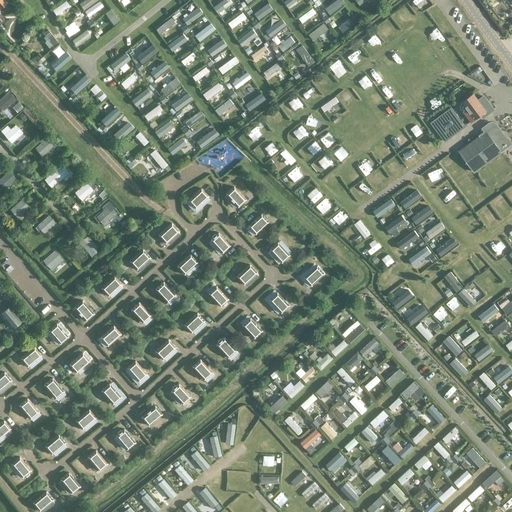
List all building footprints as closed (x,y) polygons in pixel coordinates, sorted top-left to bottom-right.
[(0,0),(0,8),(1,9),(10,0),(0,0)] [(86,0),(79,5),(83,11),(98,0),(86,0)] [(229,0),(224,0),(213,9),(218,15),(232,4),(229,0)] [(288,0),(284,3),(289,10),(301,0),(288,0)] [(340,0),(337,0),(325,10),(330,16),(344,5),(340,0)] [(65,1),(51,12),(56,17),(70,7),(65,1)] [(99,2),(84,13),(88,19),(103,8),(99,2)] [(269,4),(254,15),(259,22),(273,10),(269,4)] [(312,8),(297,19),(301,25),(316,14),(312,8)] [(105,13),(113,26),(119,22),(111,9),(105,13)] [(199,9),(183,21),(187,27),(203,15),(199,9)] [(241,13),(227,24),(232,30),(246,19),(241,13)] [(353,16),(338,27),(343,34),(357,22),(353,16)] [(171,19),(155,31),(159,36),(175,24),(171,19)] [(282,20),(267,31),(271,37),(286,26),(282,20)] [(323,24),(308,35),(313,41),(328,30),(323,24)] [(76,25),(65,32),(69,38),(80,31),(76,25)] [(211,25),(195,37),(200,43),(216,31),(211,25)] [(47,31),(43,34),(52,47),(57,43),(47,31)] [(86,31),(71,42),(75,47),(90,36),(86,31)] [(253,31),(237,43),(241,49),(257,37),(253,31)] [(183,36),(168,47),(172,52),(187,41),(183,36)] [(290,38),(278,47),(283,53),(295,44),(290,38)] [(223,41),(207,52),(211,59),(228,47),(223,41)] [(152,46),(136,59),(141,65),(157,53),(152,46)] [(264,46),(250,56),(255,62),(269,53),(264,46)] [(296,50),(307,65),(313,61),(302,46),(296,50)] [(193,52),(181,61),(185,67),(197,57),(193,52)] [(65,53),(50,67),(55,73),(71,60),(65,53)] [(126,53),(111,64),(116,71),(131,59),(126,53)] [(234,56),(219,68),(223,74),(238,62),(234,56)] [(165,62),(150,73),(154,80),(169,68),(165,62)] [(278,62),(263,73),(268,79),(282,68),(278,62)] [(206,67),(191,78),(196,85),(211,73),(206,67)] [(135,71),(120,83),(125,89),(140,78),(135,71)] [(247,73),(231,85),(236,91),(252,79),(247,73)] [(86,76),(70,90),(75,96),(91,82),(86,76)] [(176,78),(161,90),(166,96),(181,85),(176,78)] [(219,83),(204,94),(209,100),(224,89),(219,83)] [(95,84),(89,90),(101,102),(106,97),(95,84)] [(147,89),(132,100),(137,106),(152,95),(147,89)] [(0,114),(16,101),(11,95),(9,92),(6,94),(0,99),(0,114)] [(262,94),(247,106),(252,112),(267,100),(262,94)] [(460,106),(460,108),(471,122),(486,111),(473,94),(461,103),(460,104),(460,106)] [(167,101),(162,95),(158,98),(163,104),(167,101)] [(187,95),(172,106),(177,112),(192,101),(187,95)] [(324,111),(339,100),(336,96),(321,106),(324,111)] [(230,99),(215,110),(219,116),(234,105),(230,99)] [(23,108),(18,102),(12,108),(17,113),(23,108)] [(442,109),(445,112),(431,123),(445,141),(465,126),(449,105),(442,109)] [(158,106),(143,117),(148,123),(163,112),(158,106)] [(100,121),(105,126),(121,112),(116,107),(100,121)] [(200,111),(185,122),(190,128),(205,117),(200,111)] [(340,119),(336,114),(332,118),(335,123),(340,119)] [(124,116),(118,122),(130,134),(135,129),(124,116)] [(205,119),(190,130),(195,137),(210,125),(205,119)] [(474,172),(511,145),(507,138),(505,135),(504,135),(502,132),(503,131),(497,123),(494,122),(491,121),(489,122),(487,124),(488,124),(483,128),(485,131),(459,151),(474,172)] [(170,122),(155,133),(160,139),(175,128),(170,122)] [(1,131),(11,142),(22,133),(15,125),(10,130),(7,126),(1,131)] [(140,132),(135,136),(144,146),(148,142),(140,132)] [(47,138),(35,148),(38,151),(37,152),(41,157),(54,147),(50,143),(47,138)] [(182,138),(166,149),(171,155),(186,144),(182,138)] [(285,148),(280,152),(291,164),(296,160),(285,148)] [(155,150),(150,154),(163,170),(168,166),(155,150)] [(67,174),(60,166),(45,179),(48,183),(51,187),(67,174)] [(0,183),(4,188),(15,179),(8,171),(0,178),(0,183)] [(75,192),(82,200),(93,190),(90,187),(86,183),(75,192)] [(246,200),(234,186),(226,194),(238,207),(246,200)] [(195,208),(207,197),(208,196),(201,188),(188,200),(195,208)] [(417,188),(400,201),(404,208),(422,195),(417,188)] [(390,197),(373,210),(377,217),(395,204),(390,197)] [(21,200),(11,209),(18,217),(28,207),(21,200)] [(96,217),(105,228),(110,223),(116,218),(118,221),(123,217),(113,207),(109,202),(102,208),(104,210),(96,217)] [(429,204),(411,217),(416,224),(434,211),(429,204)] [(402,213),(384,226),(389,233),(406,220),(402,213)] [(268,222),(261,214),(248,226),(255,234),(268,222)] [(55,223),(48,216),(37,225),(38,225),(35,227),(38,231),(40,228),(44,233),(55,223)] [(359,219),(353,223),(364,237),(370,233),(359,219)] [(440,220),(425,232),(430,238),(445,227),(440,220)] [(166,243),(179,231),(171,223),(158,235),(166,243)] [(414,229),(396,242),(401,249),(419,236),(414,229)] [(210,240),(222,253),(230,245),(218,232),(210,240)] [(88,236),(80,243),(92,256),(96,252),(94,250),(97,247),(88,236)] [(453,236),(435,248),(440,255),(458,243),(453,236)] [(366,251),(369,255),(380,246),(374,239),(369,243),(371,247),(366,251)] [(269,249),(270,251),(281,263),(289,255),(277,242),(269,249)] [(426,245),(408,258),(413,265),(431,252),(426,245)] [(137,269),(149,258),(150,257),(142,249),(129,261),(137,269)] [(39,262),(43,266),(46,263),(52,270),(62,260),(54,251),(44,260),(42,259),(39,262)] [(393,261),(387,253),(381,258),(387,266),(393,261)] [(190,254),(177,266),(184,274),(198,262),(190,254)] [(379,259),(375,255),(371,258),(375,263),(379,259)] [(249,264),(236,276),(244,285),(257,272),(249,264)] [(318,265),(316,266),(304,278),(312,286),(325,273),(318,265)] [(444,275),(457,291),(463,286),(451,270),(444,275)] [(114,276),(101,288),(108,296),(121,284),(114,276)] [(163,282),(155,289),(167,302),(175,295),(163,282)] [(228,299),(216,286),(208,293),(220,306),(228,299)] [(476,300),(464,287),(458,293),(471,306),(476,300)] [(449,288),(444,291),(449,297),(453,293),(449,288)] [(396,308),(413,295),(408,289),(392,301),(396,308)] [(289,305),(277,292),(269,300),(281,313),(289,305)] [(511,298),(501,307),(506,313),(511,308),(511,298)] [(86,321),(94,313),(82,300),(74,307),(86,321)] [(139,302),(130,309),(143,323),(151,315),(139,302)] [(493,302),(477,314),(481,321),(498,308),(493,302)] [(411,324),(428,311),(423,305),(406,317),(411,324)] [(12,328),(21,321),(8,307),(0,314),(12,328)] [(191,333),(205,321),(198,313),(184,326),(191,333)] [(250,318),(242,325),(254,338),(262,331),(250,318)] [(505,318),(491,329),(495,335),(510,324),(505,318)] [(350,342),(365,328),(357,319),(342,333),(350,342)] [(421,321),(416,326),(428,339),(433,334),(427,327),(428,326),(425,322),(423,323),(421,321)] [(60,344),(68,336),(57,323),(48,330),(60,344)] [(438,323),(433,327),(437,332),(442,327),(438,323)] [(113,325),(100,337),(107,346),(121,334),(113,325)] [(457,338),(456,339),(463,348),(480,334),(476,329),(463,339),(457,332),(456,334),(455,333),(454,334),(457,338)] [(443,340),(456,355),(462,349),(449,334),(443,340)] [(216,344),(228,358),(236,350),(224,337),(216,344)] [(360,350),(365,355),(379,342),(374,337),(360,350)] [(162,359),(175,348),(176,347),(168,339),(155,351),(162,359)] [(335,355),(348,344),(344,339),(336,346),(333,343),(328,347),(331,350),(335,355)] [(474,354),(479,360),(493,349),(489,343),(474,354)] [(27,367),(29,366),(41,355),(34,347),(20,358),(27,367)] [(350,369),(363,357),(358,351),(344,363),(350,369)] [(90,361),(83,353),(82,352),(69,364),(76,373),(90,361)] [(321,369),(333,358),(328,352),(322,357),(320,355),(316,358),(319,360),(316,363),(321,369)] [(468,370),(455,357),(450,362),(462,375),(468,370)] [(200,359),(192,366),(204,380),(212,372),(200,359)] [(127,368),(128,369),(139,381),(147,374),(135,360),(127,368)] [(511,368),(509,365),(493,377),(498,383),(511,372),(511,368)] [(306,381),(317,371),(312,366),(305,372),(301,367),(296,371),(306,381)] [(355,381),(342,366),(337,370),(350,385),(355,381)] [(391,385),(405,373),(400,367),(385,380),(391,385)] [(278,375),(274,371),(270,374),(274,379),(278,375)] [(484,371),(479,375),(491,389),(496,385),(484,371)] [(0,389),(11,380),(4,372),(0,374),(0,389)] [(369,390),(381,379),(376,374),(365,385),(369,390)] [(52,377),(44,385),(55,398),(64,391),(52,377)] [(277,377),(269,384),(273,389),(276,386),(275,384),(279,380),(277,377)] [(321,398),(335,384),(329,378),(315,391),(321,398)] [(292,397),(305,385),(300,379),(294,385),(291,381),(283,388),(292,397)] [(425,390),(415,379),(400,393),(406,399),(410,395),(415,400),(425,390)] [(478,386),(473,380),(469,383),(474,389),(478,386)] [(113,404),(121,397),(109,383),(101,390),(113,404)] [(178,383),(170,391),(183,404),(191,396),(178,383)] [(310,404),(317,397),(313,393),(300,404),(305,409),(308,412),(313,407),(310,404)] [(489,393),(484,398),(496,412),(502,407),(489,393)] [(288,400),(283,395),(274,402),(272,400),(270,402),(272,404),(268,408),(273,413),(288,400)] [(367,408),(355,395),(349,400),(361,413),(367,408)] [(393,410),(403,401),(398,397),(388,406),(393,410)] [(39,412),(27,398),(19,405),(30,419),(39,412)] [(432,403),(427,408),(440,422),(446,417),(432,403)] [(162,414),(155,405),(141,417),(148,425),(162,414)] [(347,426),(358,416),(353,411),(347,417),(343,413),(342,413),(336,407),(332,410),(339,417),(339,416),(343,420),(342,421),(347,426)] [(82,429),(83,428),(96,417),(89,409),(75,421),(82,429)] [(375,427),(389,414),(384,409),(370,421),(375,427)] [(303,430),(289,415),(284,419),(284,420),(282,422),(284,424),(287,422),(298,435),(303,430)] [(0,423),(0,437),(11,429),(4,420),(0,423)] [(400,427),(394,420),(390,424),(392,426),(386,431),(387,431),(384,434),(388,438),(400,427)] [(236,422),(227,421),(225,442),(233,443),(236,422)] [(326,421),(320,426),(332,438),(337,433),(326,421)] [(367,425),(361,431),(372,442),(378,436),(371,428),(372,427),(369,424),(367,426),(367,425)] [(455,425),(443,438),(447,442),(460,430),(455,425)] [(425,426),(412,439),(416,443),(429,431),(425,426)] [(321,433),(316,427),(300,442),(310,453),(316,449),(311,443),(321,433)] [(115,436),(116,437),(127,449),(135,442),(124,428),(115,436)] [(52,454),(64,444),(65,443),(58,434),(44,446),(52,454)] [(217,434),(210,436),(214,455),(222,454),(217,434)] [(358,441),(354,437),(344,446),(349,450),(358,441)] [(397,441),(392,446),(398,451),(403,447),(397,441)] [(438,441),(433,445),(445,457),(446,457),(451,462),(453,460),(450,457),(452,455),(450,452),(449,453),(438,441)] [(409,442),(398,452),(403,457),(414,447),(409,442)] [(388,444),(382,449),(395,464),(401,458),(388,444)] [(472,446),(466,452),(480,467),(486,461),(472,446)] [(197,449),(191,454),(204,469),(210,464),(197,449)] [(87,457),(88,458),(99,471),(107,464),(96,450),(87,457)] [(334,472),(347,459),(339,451),(326,464),(334,472)] [(371,454),(359,464),(362,469),(365,467),(366,468),(375,460),(371,454)] [(425,454),(414,463),(419,468),(429,459),(425,454)] [(31,470),(19,457),(11,464),(22,477),(31,470)] [(457,467),(453,461),(448,466),(453,471),(457,467)] [(180,463),(174,468),(188,483),(193,478),(180,463)] [(397,479),(402,484),(414,473),(409,467),(397,479)] [(447,467),(443,471),(448,475),(451,472),(447,467)] [(374,470),(366,477),(372,484),(385,472),(381,468),(376,472),(374,470)] [(467,469),(453,481),(459,487),(472,475),(467,469)] [(496,469),(482,482),(487,488),(495,481),(499,485),(505,479),(501,475),(501,474),(496,469)] [(301,470),(290,480),(295,484),(305,474),(301,470)] [(60,479),(72,493),(80,486),(69,472),(60,479)] [(163,477),(158,482),(171,498),(177,493),(163,477)] [(313,481),(301,492),(306,496),(317,485),(313,481)] [(394,481),(388,487),(402,502),(408,497),(394,481)] [(346,482),(340,487),(354,502),(360,497),(346,482)] [(452,484),(443,492),(440,489),(435,494),(443,502),(456,489),(452,484)] [(480,484),(467,496),(472,501),(484,489),(480,484)] [(205,486),(199,491),(213,506),(218,501),(205,486)] [(39,511),(53,499),(46,491),(32,502),(39,511)] [(147,491),(141,496),(155,511),(160,507),(147,491)] [(323,492),(312,503),(316,507),(328,496),(323,492)] [(380,495),(367,508),(370,511),(372,511),(385,500),(380,495)] [(466,497),(453,510),(455,511),(460,511),(465,508),(468,511),(473,506),(470,503),(471,502),(466,497)] [(426,511),(431,511),(441,503),(436,498),(429,505),(427,503),(425,506),(426,507),(424,509),(426,511)] [(198,511),(188,499),(182,504),(188,511),(198,511)] [(338,502),(327,511),(338,511),(344,507),(338,502)]
